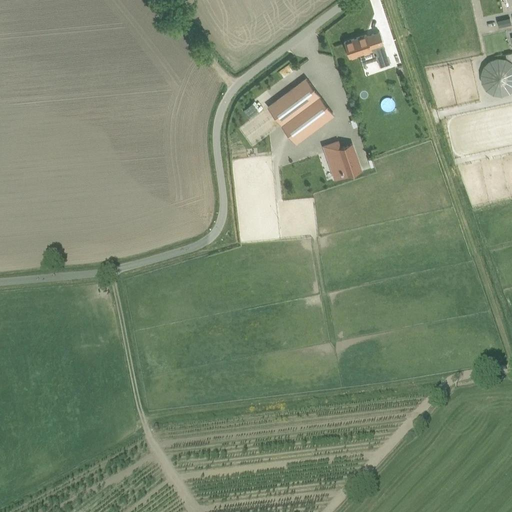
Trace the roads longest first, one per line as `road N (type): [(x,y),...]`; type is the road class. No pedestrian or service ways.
road 1 (unclassified): [(0,284),(130,266),(214,235),(224,93),(336,0)]
road 2 (track): [(511,355),(384,0)]
road 3 (track): [(511,364),(440,383),(322,511)]
